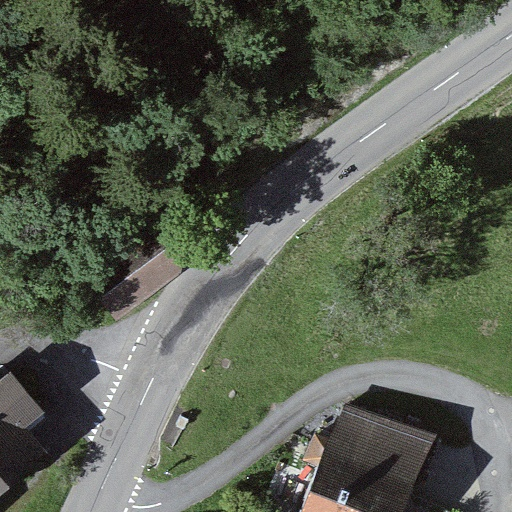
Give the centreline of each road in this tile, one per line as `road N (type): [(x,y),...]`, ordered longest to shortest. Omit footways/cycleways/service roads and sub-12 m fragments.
road 1 (tertiary): [(511,38),(270,207),(201,290),(147,384),(95,504)]
road 2 (residential): [(95,504),(148,503),(206,483),(314,398),(364,379),(435,388),(497,423),(500,511)]
